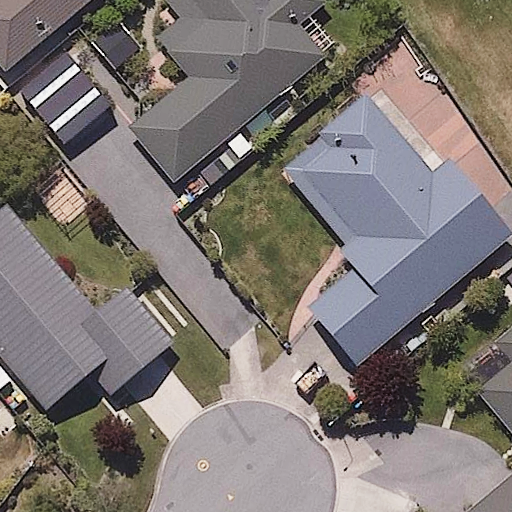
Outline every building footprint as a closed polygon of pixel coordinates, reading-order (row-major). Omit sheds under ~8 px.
[(0,0),(0,78),(6,86),(107,0),(0,0)] [(304,38),(333,12),(322,0),(159,0),(156,3),(185,35),(162,56),(188,84),(124,141),(174,196),(324,60),(304,38)] [(302,323),(366,386),(511,238),(511,237),(365,92),(282,175),(366,259),(302,323)] [(112,411),(187,353),(112,258),(78,284),(16,205),(0,217),(0,359),(47,421),(92,386),(112,411)] [(511,511),(511,324),(454,373),(511,442),(511,482),(476,511),(511,511)]
